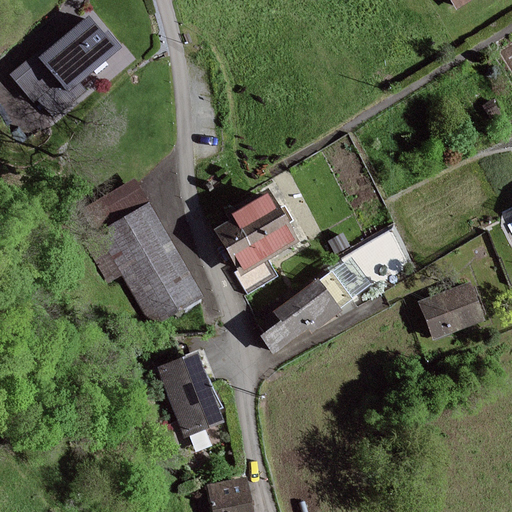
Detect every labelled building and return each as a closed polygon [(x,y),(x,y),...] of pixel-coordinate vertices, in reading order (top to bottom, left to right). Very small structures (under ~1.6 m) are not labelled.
[(82,82),(119,51),(88,14),(15,76),(33,97),(35,95),(54,118),(88,90),(82,82)] [(134,184),(84,212),(97,234),(98,236),(95,238),(86,243),(107,281),(124,272),(153,321),(198,295),(195,290),(161,231),(146,205),(141,196),(134,184)] [(249,293),(277,276),(268,259),(300,241),(271,191),(233,213),(236,218),(217,229),(241,271),(237,273),(249,293)] [(350,300),(331,274),(319,282),(318,281),(276,312),(283,321),(262,336),(274,352),(309,326),(313,331),(341,310),(339,308),(350,300)] [(471,282),(421,301),(434,338),(485,320),(471,282)] [(161,368),(186,435),(225,421),(199,353),(161,368)] [(251,511),(246,479),(209,485),(213,511),(251,511)]
